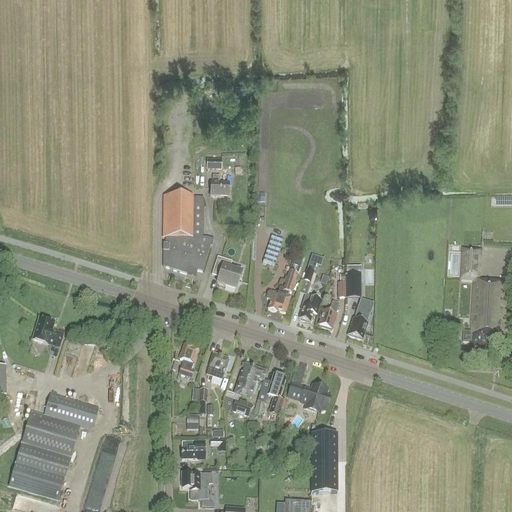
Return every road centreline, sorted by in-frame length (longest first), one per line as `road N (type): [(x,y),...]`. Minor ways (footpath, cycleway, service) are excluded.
road 1 (tertiary): [(511,417),(166,307)]
road 2 (unclassified): [(165,511),(166,307)]
road 3 (tertiary): [(166,307),(0,255)]
